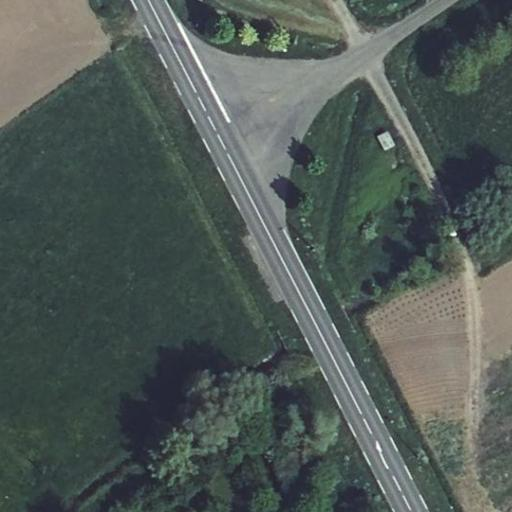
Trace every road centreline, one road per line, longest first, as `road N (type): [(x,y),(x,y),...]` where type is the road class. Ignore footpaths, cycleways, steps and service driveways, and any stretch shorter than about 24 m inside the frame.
road 1 (tertiary): [(411,511),(223,145)]
road 2 (unclassified): [(223,145),(441,0)]
road 3 (track): [(450,220),(335,0)]
road 4 (tertiary): [(223,145),(148,0)]
